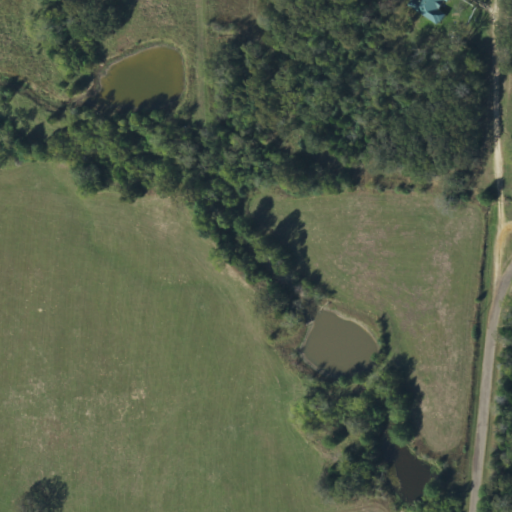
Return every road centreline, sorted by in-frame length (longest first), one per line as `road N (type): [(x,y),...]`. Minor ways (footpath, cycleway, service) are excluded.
road 1 (residential): [(498,286),(491,122),(500,0)]
road 2 (residential): [(498,286),(478,511)]
